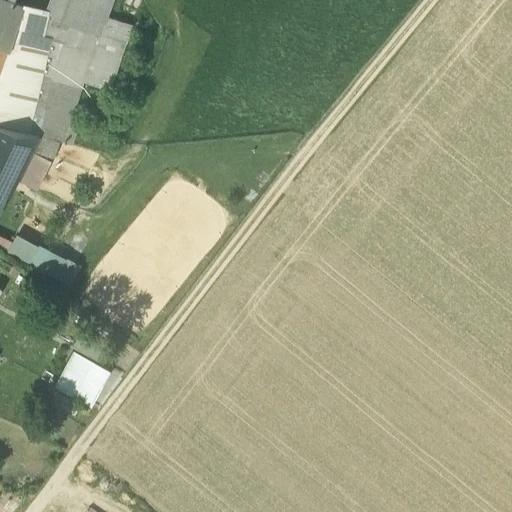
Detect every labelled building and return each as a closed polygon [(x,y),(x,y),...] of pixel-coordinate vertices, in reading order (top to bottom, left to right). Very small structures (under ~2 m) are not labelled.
[(0,0),(0,68),(23,5),(12,2),(12,0),(0,0)] [(52,0),(48,13),(23,5),(0,68),(0,96),(41,107),(48,80),(80,89),(82,83),(115,93),(138,27),(113,19),(119,0),(52,0)] [(80,89),(48,80),(41,107),(34,134),(36,135),(58,141),(62,141),(80,89)] [(41,107),(0,96),(0,125),(34,134),(41,107)] [(34,134),(0,125),(0,193),(2,190),(7,192),(13,180),(29,149),(36,135),(34,134)] [(58,141),(36,135),(29,149),(53,157),(58,141)] [(29,149),(13,180),(42,192),(53,157),(29,149)] [(14,235),(6,254),(72,283),(80,264),(14,235)] [(52,384),(90,404),(109,368),(72,348),(52,384)] [(148,511),(128,493),(112,510),(113,511),(148,511)]
